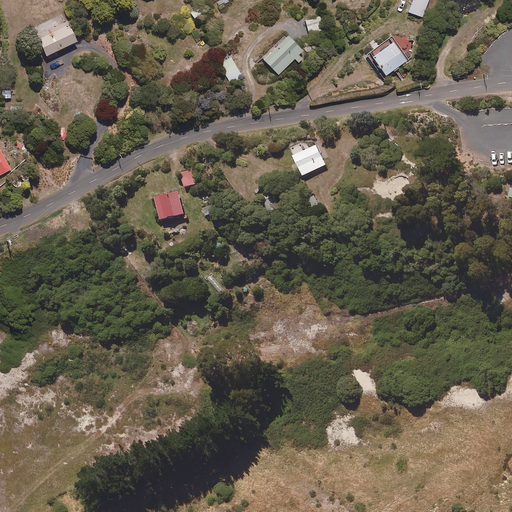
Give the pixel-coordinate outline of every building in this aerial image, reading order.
[(427,0),(410,0),(406,11),(422,17),(427,0)] [(199,6),(190,12),(194,18),(203,11),(199,6)] [(76,39),(67,20),(64,21),(61,15),(52,19),(33,28),(46,54),(76,39)] [(324,29),(320,16),(305,19),(309,33),(324,29)] [(303,48),(287,32),(262,57),(278,73),(294,57),(299,61),(303,57),(298,53),(303,48)] [(393,68),(394,70),(400,66),(398,64),(407,58),(388,34),(378,42),(375,38),(369,43),(372,47),(365,53),(376,67),(383,76),(393,68)] [(242,75),(231,56),(219,63),(231,82),(242,75)] [(307,151),(303,143),(292,149),(305,176),(328,165),(318,146),(307,151)] [(0,173),(10,168),(0,148),(0,173)] [(200,183),(196,169),(182,173),(186,187),(200,183)] [(12,184),(13,185),(14,186),(15,186),(16,187),(17,187),(18,187),(19,186),(20,186),(21,185),(21,184),(22,184),(22,183),(22,182),(22,181),(22,180),(23,180),(24,180),(25,180),(26,180),(27,180),(28,179),(29,178),(29,177),(30,177),(30,176),(30,175),(30,174),(29,173),(29,172),(28,171),(27,170),(26,170),(25,170),(24,170),(23,170),(22,171),(21,171),(20,172),(20,173),(20,174),(19,174),(19,175),(20,176),(20,177),(19,177),(18,177),(17,177),(16,177),(15,177),(14,178),(13,178),(13,179),(12,180),(12,181),(12,182),(12,183),(12,184)] [(186,214),(180,192),(157,198),(163,220),(186,214)] [(218,212),(215,203),(204,207),(207,216),(218,212)]
